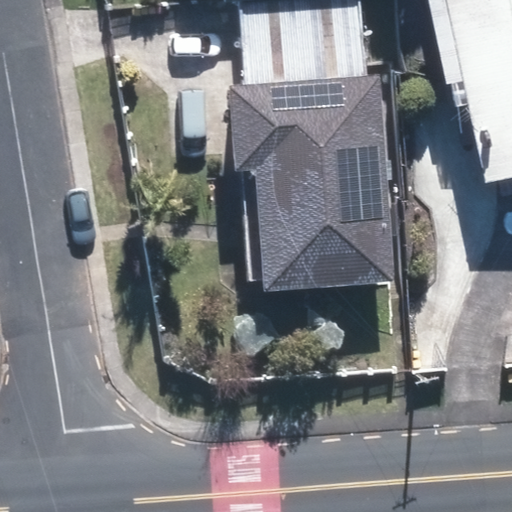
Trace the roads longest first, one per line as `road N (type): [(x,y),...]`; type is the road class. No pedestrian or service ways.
road 1 (residential): [(0,0),(1,60),(73,504)]
road 2 (tertiary): [(511,474),(73,504)]
